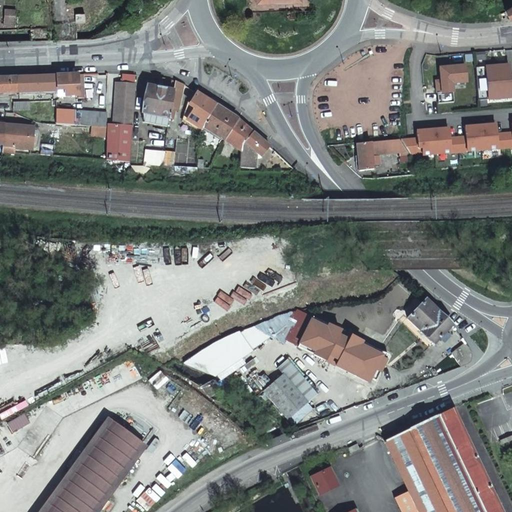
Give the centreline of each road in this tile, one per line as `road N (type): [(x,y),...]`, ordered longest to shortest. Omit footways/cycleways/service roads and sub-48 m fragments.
road 1 (secondary): [(472,380),(268,458),(178,511)]
road 2 (unknown): [(0,476),(41,463),(86,409),(113,397),(149,414),(151,423),(141,463),(107,511)]
road 3 (unknown): [(0,380),(212,291)]
road 4 (secondary): [(31,56),(127,60),(222,49)]
road 5 (residential): [(511,112),(419,120),(415,65),(426,32)]
road 6 (secondary): [(189,0),(149,34),(31,56)]
road 7 (secondary): [(460,301),(339,187)]
road 8 (secondary): [(249,65),(294,147),(339,187)]
road 9 (secondary): [(339,187),(302,114),(308,63)]
